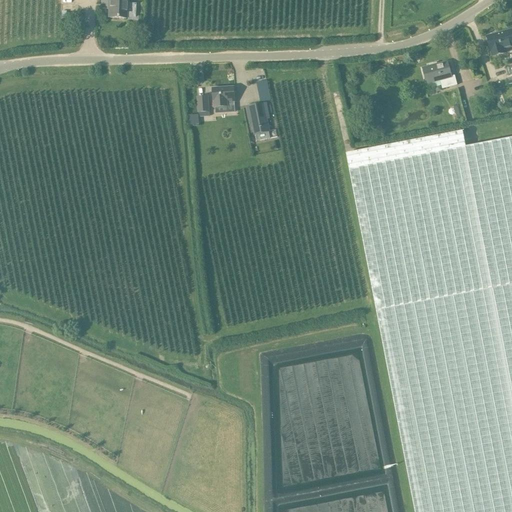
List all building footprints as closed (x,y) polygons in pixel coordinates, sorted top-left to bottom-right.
[(108,0),(108,4),(109,4),(109,19),(126,19),(126,0),(108,0)] [(511,30),(487,37),(492,57),(504,54),(503,49),(511,46),(511,30)] [(426,84),(433,83),(440,81),(442,90),(457,86),(454,78),(452,78),(447,62),(437,64),(436,63),(428,65),(429,67),(422,68),(426,84)] [(233,88),(212,89),(213,102),(214,102),(215,108),(227,107),(227,113),(234,112),(234,104),(234,103),(234,97),(233,88)] [(262,102),(271,100),(269,94),(260,96),(262,102)] [(207,96),(198,97),(199,112),(209,111),(207,96)] [(250,107),(249,108),(251,119),(254,135),(269,132),(264,105),(250,107)] [(188,116),(189,127),(199,127),(198,115),(188,116)] [(462,132),(346,155),(374,298),(414,511),(511,511),(511,139),(465,148),(462,132)] [(358,425),(373,429),(369,404),(377,406),(367,339),(321,346),(316,361),(304,363),(304,364),(307,384),(310,373),(312,372),(313,378),(319,380),(308,382),(309,382),(307,389),(310,413),(314,413),(318,398),(319,409),(323,410),(327,410),(334,411),(335,418),(336,413),(342,415),(345,414),(346,421),(359,425),(358,425)] [(280,406),(301,406),(302,390),(280,389),(280,406)]
